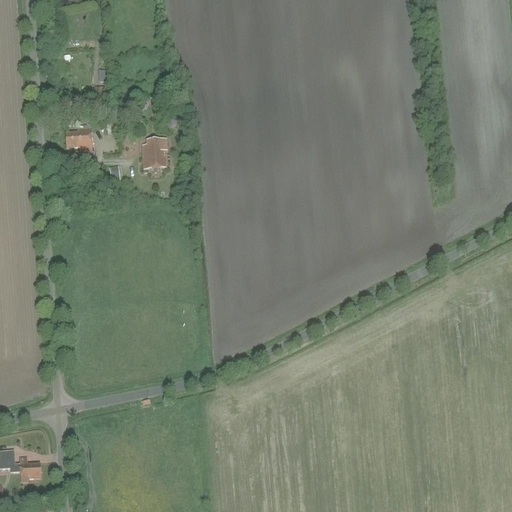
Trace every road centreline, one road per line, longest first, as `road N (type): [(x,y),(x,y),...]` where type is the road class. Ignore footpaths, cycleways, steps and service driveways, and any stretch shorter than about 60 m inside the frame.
road 1 (tertiary): [(60,414),(210,376),(511,226)]
road 2 (residential): [(60,414),(31,0)]
